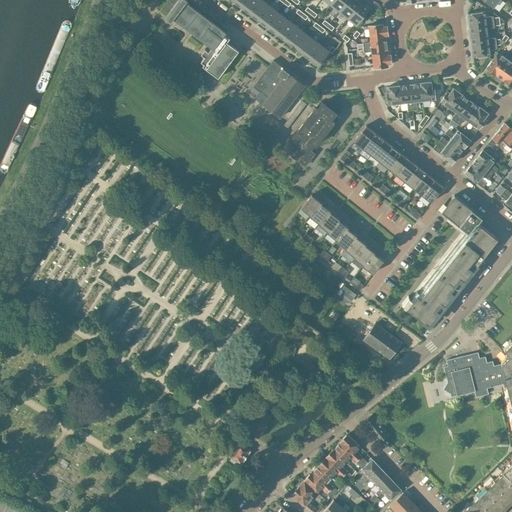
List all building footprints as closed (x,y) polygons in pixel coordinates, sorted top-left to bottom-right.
[(218,77),(238,51),(227,42),(230,38),(224,34),(225,32),(214,23),(210,20),(200,13),(197,10),(196,10),(185,2),(186,0),(167,0),(168,0),(160,11),(166,15),(165,17),(171,21),(173,18),(181,24),(211,47),(208,52),(205,49),(201,53),(204,56),(201,61),(204,64),(202,66),(218,77)] [(248,14),(258,0),(244,0),(240,7),(248,14)] [(257,20),(268,5),(261,0),(258,0),(248,14),(257,20)] [(339,11),(347,0),(334,0),(331,5),(339,11)] [(348,18),(360,3),(356,0),(347,0),(339,11),(348,18)] [(356,25),(368,10),(360,3),(348,18),(356,25)] [(265,27),(277,12),(268,5),(257,20),(265,27)] [(274,33),(285,18),(277,12),(265,27),(274,33)] [(468,14),(469,25),(493,22),(493,16),(485,17),(484,12),(468,14)] [(283,40),(294,25),(285,18),(274,33),(283,40)] [(494,27),(493,22),(469,25),(470,35),(487,33),(486,28),(494,27)] [(388,35),(386,26),(383,26),(383,24),(368,26),(370,37),(387,35),(388,35)] [(291,46),(302,31),(294,25),(283,40),(291,46)] [(300,53),(311,38),(302,31),(291,46),(300,53)] [(488,38),(487,33),(470,35),(471,46),(496,43),(495,37),(488,38)] [(388,44),(387,35),(370,37),(370,42),(363,42),(363,43),(363,47),(388,44)] [(308,59),(320,44),(311,38),(300,53),(308,59)] [(497,49),(496,43),(471,46),(473,57),(490,55),(489,50),(497,49)] [(317,66),(328,51),(320,44),(308,59),(317,66)] [(389,54),(388,44),(363,47),(364,52),(371,51),(372,56),(389,54)] [(495,74),(506,58),(498,52),(486,68),(495,74)] [(391,63),(390,54),(389,54),(372,56),(373,64),(368,64),(369,68),(388,66),(387,64),(391,63)] [(511,60),(511,62),(506,58),(495,74),(503,80),(511,68),(511,60)] [(280,117),(302,88),(305,85),(273,60),(263,72),(264,73),(258,80),(265,85),(254,98),(280,117)] [(164,62),(158,71),(162,74),(169,65),(164,62)] [(511,86),(511,68),(503,80),(511,86)] [(432,87),(431,85),(431,81),(420,83),(422,101),(435,100),(434,87),(432,87)] [(422,101),(420,83),(410,84),(413,110),(418,110),(417,102),(422,101)] [(413,110),(410,84),(399,86),(401,104),(406,103),(407,111),(413,110)] [(401,104),(399,86),(398,86),(398,85),(388,86),(389,92),(387,92),(388,105),(401,104)] [(451,109),(462,94),(453,88),(450,93),(448,91),(440,102),(451,109)] [(455,121),(470,101),(462,95),(462,94),(451,109),(447,115),(455,121)] [(341,105),(331,97),(326,105),(322,102),(318,108),(316,106),(289,141),(296,146),(290,154),(305,166),(314,153),(310,150),(315,145),(334,122),(339,115),(335,112),(341,105)] [(306,104),(302,101),(291,116),(294,119),(306,104)] [(468,121),(478,107),(470,101),(455,121),(459,124),(463,118),(468,121)] [(486,119),(485,118),(488,113),(479,106),(479,107),(478,107),(468,121),(478,129),(486,119)] [(503,141),(511,128),(504,122),(488,143),(492,146),(497,140),(500,143),(503,141)] [(363,148),(375,132),(366,125),(354,141),(363,148)] [(511,127),(511,128),(503,141),(511,148),(511,127)] [(464,148),(470,140),(457,130),(454,134),(448,129),(445,133),(451,138),(464,148)] [(371,155),(383,139),(375,132),(363,148),(371,155)] [(458,155),(464,148),(451,138),(448,141),(442,137),(439,141),(445,145),(458,155)] [(380,161),(392,146),(383,139),(371,155),(380,161)] [(458,155),(445,145),(442,149),(436,144),(433,148),(452,163),(458,155)] [(388,168),(400,152),(392,146),(380,161),(388,168)] [(491,156),(486,152),(483,150),(476,157),(493,171),(495,172),(498,168),(492,164),(495,160),(495,159),(491,156)] [(396,175),(409,159),(400,152),(388,168),(396,175)] [(493,171),(476,157),(470,165),(485,177),(487,179),(493,171)] [(409,159),(396,175),(405,181),(417,166),(409,159)] [(485,177),(470,165),(464,173),(483,188),(486,184),(482,180),(485,177)] [(413,188),(426,173),(417,166),(405,181),(413,188)] [(422,195),(434,179),(426,173),(413,188),(422,195)] [(431,202),(443,186),(434,179),(422,195),(431,202)] [(230,189),(222,185),(218,193),(226,197),(230,189)] [(511,191),(511,193),(505,188),(505,189),(503,192),(511,199),(511,191)] [(511,199),(503,192),(500,195),(506,200),(503,204),(511,210),(511,199)] [(310,216),(321,202),(311,194),(301,208),(310,215),(310,216)] [(496,237),(477,223),(482,217),(472,209),(454,195),(441,211),(459,225),(467,231),(461,239),(463,240),(451,255),(449,253),(442,263),(443,265),(432,279),(430,278),(422,288),(424,289),(419,296),(417,294),(406,308),(427,324),(496,237)] [(319,224),(330,210),(321,203),(322,203),(321,202),(310,216),(319,223),(318,224),(319,224)] [(328,233),(339,219),(330,212),(331,211),(330,210),(319,224),(328,231),(327,232),(328,233)] [(337,241),(348,227),(339,220),(339,219),(328,233),(337,240),(336,240),(337,241)] [(345,249),(356,235),(348,228),(348,227),(337,241),(345,248),(345,249)] [(354,257),(365,243),(356,236),(357,235),(356,235),(345,249),(354,256),(353,257),(354,257)] [(363,266),(374,252),(365,245),(366,244),(365,243),(354,257),(363,264),(362,265),(363,266)] [(375,252),(374,252),(363,266),(373,273),(383,260),(374,253),(375,252)] [(345,286),(339,295),(351,303),(357,294),(345,286)] [(375,323),(371,328),(363,339),(389,358),(401,342),(375,323)] [(302,334),(299,340),(307,345),(311,338),(302,334)] [(511,341),(504,349),(509,354),(501,363),(501,364),(494,366),(492,361),(487,362),(485,356),(462,362),(460,356),(446,359),(448,365),(443,366),(447,378),(447,382),(443,389),(450,393),(451,396),(475,391),(476,396),(488,393),(487,388),(505,382),(508,392),(511,409),(511,463),(462,511),(496,511),(511,497),(511,341)] [(271,416),(269,415),(260,409),(254,417),(245,431),(257,439),(266,425),(271,416)] [(388,434),(372,414),(363,422),(379,442),(385,437),(388,434)] [(359,446),(347,434),(340,442),(340,443),(358,459),(361,456),(355,451),(359,446)] [(241,464),(249,450),(238,442),(229,456),(241,464)] [(358,459),(340,443),(333,449),(345,461),(349,457),(355,462),(358,459)] [(345,461),(333,449),(332,449),(325,457),(344,474),(347,471),(341,466),(345,461)] [(344,474),(325,457),(318,465),(330,477),(335,472),(341,478),(344,474)] [(363,480),(378,466),(371,459),(368,462),(362,457),(356,463),(362,468),(360,469),(365,474),(361,477),(363,480)] [(330,477),(318,465),(311,472),(330,489),(333,486),(327,481),(330,477)] [(374,484),(386,474),(378,466),(363,480),(366,483),(370,480),(374,484)] [(330,489),(311,472),(304,480),(302,483),(310,491),(312,488),(316,492),(321,487),(327,493),(330,489)] [(393,481),(386,474),(374,484),(379,489),(375,493),(378,496),(393,481)] [(356,487),(363,480),(361,477),(354,484),(356,487)] [(366,483),(363,480),(356,487),(359,490),(366,483)] [(400,489),(393,481),(378,496),(380,499),(384,495),(389,500),(400,489)] [(310,492),(310,491),(302,483),(299,486),(298,486),(292,494),(305,505),(313,495),(310,492)] [(359,494),(351,487),(348,491),(356,498),(359,494)] [(392,511),(403,511),(413,502),(416,500),(411,494),(408,497),(403,491),(387,507),(392,511)] [(370,504),(363,498),(360,501),(367,507),(370,504)] [(321,511),(338,511),(342,507),(333,499),(321,511)] [(423,511),(426,510),(421,505),(418,508),(413,502),(403,511),(423,511)]
